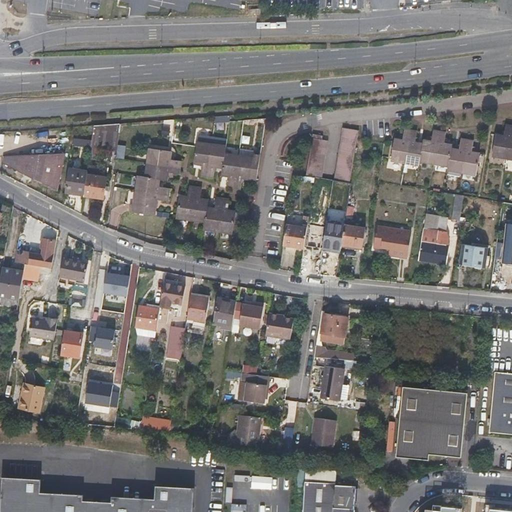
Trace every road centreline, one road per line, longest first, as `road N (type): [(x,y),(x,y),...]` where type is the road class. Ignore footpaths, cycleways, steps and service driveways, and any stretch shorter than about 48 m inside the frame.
road 1 (residential): [(0,185),(128,253),(277,284),(511,308)]
road 2 (unclassified): [(502,21),(48,38),(0,50)]
road 3 (secondary): [(0,113),(461,70)]
road 4 (secondary): [(511,37),(254,64)]
road 5 (secondary): [(254,64),(0,84)]
road 6 (secondary): [(254,64),(0,65)]
